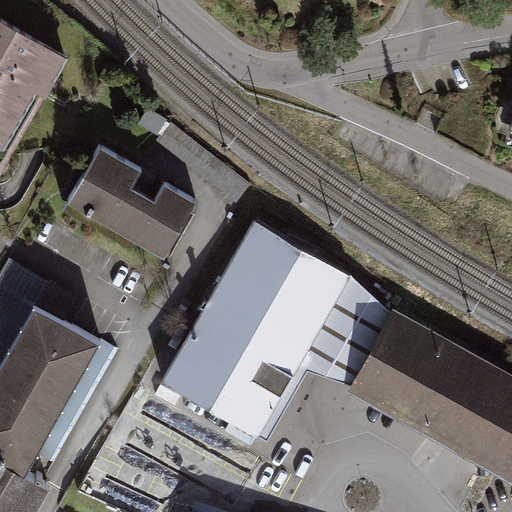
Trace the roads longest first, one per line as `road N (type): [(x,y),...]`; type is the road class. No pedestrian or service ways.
road 1 (residential): [(511,185),(290,77)]
road 2 (residential): [(290,77),(511,29)]
road 3 (residential): [(290,77),(243,64),(165,0)]
